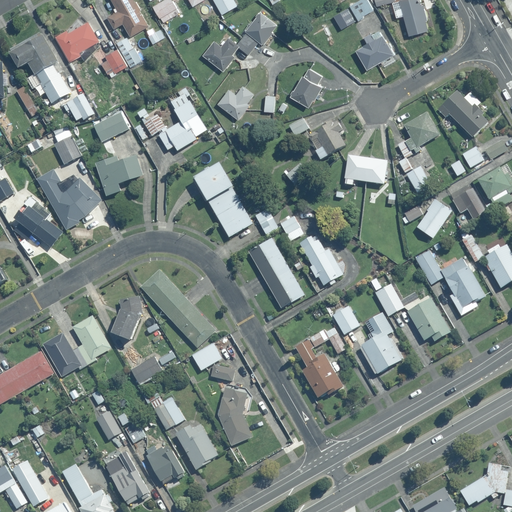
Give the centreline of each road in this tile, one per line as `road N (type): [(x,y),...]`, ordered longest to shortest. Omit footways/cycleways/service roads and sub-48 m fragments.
road 1 (residential): [(0,321),(129,247),(152,240),(193,251),(212,263),(328,463)]
road 2 (primary): [(328,463),(511,354)]
road 3 (primary): [(511,397),(347,490)]
road 4 (residential): [(373,106),(491,39)]
